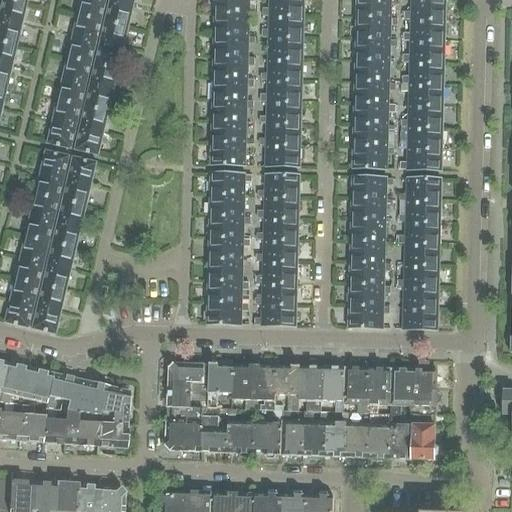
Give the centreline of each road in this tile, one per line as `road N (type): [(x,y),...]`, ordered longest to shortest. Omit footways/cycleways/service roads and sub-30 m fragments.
road 1 (unclassified): [(475,343),(483,0)]
road 2 (residential): [(322,340),(329,0)]
road 3 (residential): [(100,259),(161,0)]
road 4 (residential): [(192,0),(185,265)]
road 5 (residential): [(352,481),(141,467)]
road 6 (unclassified): [(475,343),(322,340)]
road 7 (residential): [(141,467),(0,464)]
road 8 (unclassified): [(322,340),(183,336)]
road 9 (residential): [(141,467),(147,334)]
